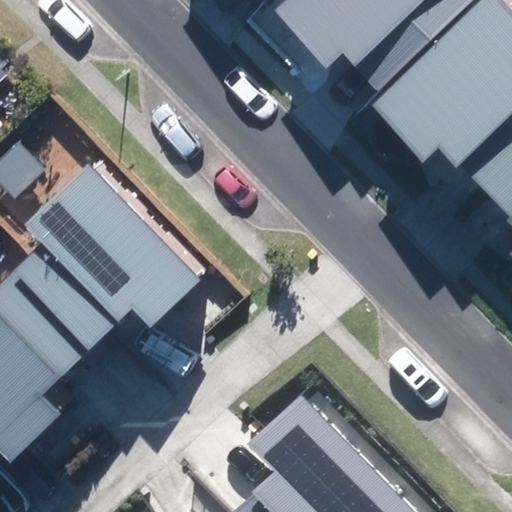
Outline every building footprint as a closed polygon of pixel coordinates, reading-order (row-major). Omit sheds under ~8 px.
[(481,0),(305,0),(357,53),(372,38),(384,50),(374,61),(395,83),(481,0)] [(511,0),(494,0),(402,89),(457,146),(469,135),(511,179),(511,178),(511,0)] [(0,80),(21,60),(0,37),(0,80)] [(108,148),(52,200),(66,214),(37,242),(115,323),(144,296),(162,315),(217,263),(108,148)] [(0,394),(39,434),(85,391),(64,370),(103,332),(28,254),(0,281),(0,394)] [(429,511),(317,395),(269,440),(295,467),(249,511),(429,511)] [(0,470),(24,447),(0,421),(0,470)]
